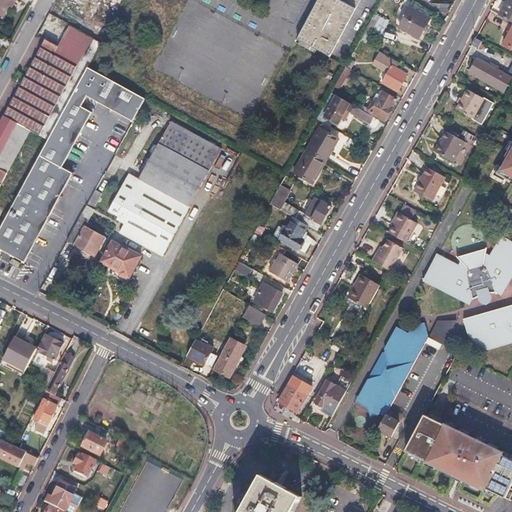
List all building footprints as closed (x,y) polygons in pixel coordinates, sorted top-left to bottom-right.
[(12,0),(0,0),(0,15),(3,17),(9,6),(12,0)] [(319,0),(298,38),(330,56),(360,0),(319,0)] [(511,0),(508,0),(501,15),(511,21),(511,0)] [(431,18),(411,7),(400,27),(420,38),(431,18)] [(388,22),(375,14),(367,29),(372,32),(380,36),(388,22)] [(372,32),(367,29),(361,40),(366,43),(372,32)] [(4,117),(0,115),(0,187),(31,132),(38,136),(34,142),(45,148),(48,141),(88,68),(100,46),(77,33),(70,45),(62,41),(58,48),(45,41),(4,117)] [(482,41),(476,37),(473,44),(479,47),(482,41)] [(375,59),(390,68),(391,65),(397,68),(400,63),(380,51),(375,59)] [(490,65),(478,58),(470,72),(505,92),(511,79),(511,77),(497,69),(490,65)] [(356,62),(350,59),(347,66),(352,69),(356,62)] [(397,68),(391,65),(390,68),(382,82),(398,91),(411,69),(400,63),(397,68)] [(352,69),(347,66),(332,92),(336,95),(346,77),(348,78),(353,70),(352,69)] [(48,141),(45,148),(0,229),(0,250),(26,264),(73,174),(62,168),(92,113),(81,107),(87,97),(124,118),(137,95),(88,68),(48,141)] [(484,99),(467,89),(456,109),(472,118),(472,119),(482,124),(494,103),(485,98),(484,99)] [(375,106),(372,104),(369,108),(363,104),(360,109),(374,117),(376,114),(385,120),(397,100),(383,92),(375,106)] [(147,100),(137,95),(124,118),(134,123),(147,100)] [(360,109),(336,95),(324,116),(335,122),(344,107),(372,124),(376,117),(374,117),(360,109)] [(141,179),(132,174),(110,212),(119,217),(118,220),(126,224),(121,233),(138,242),(164,257),(202,189),(223,150),(173,122),(152,159),(141,179)] [(440,133),(441,134),(434,146),(453,157),(464,137),(444,126),(440,133)] [(339,140),(320,129),(308,151),(327,162),(339,140)] [(440,133),(438,133),(432,145),(434,146),(441,134),(440,133)] [(511,146),(506,157),(508,158),(499,173),(511,180),(511,146)] [(327,162),(308,151),(296,173),(314,184),(327,162)] [(447,179),(428,168),(415,192),(434,202),(447,179)] [(100,196),(94,193),(87,206),(93,209),(100,196)] [(284,199),(276,194),(271,204),(278,209),(284,199)] [(332,206),(319,199),(309,217),(314,219),(310,226),(318,231),(332,206)] [(87,206),(67,241),(81,249),(95,256),(106,237),(86,226),(95,210),(93,209),(87,206)] [(417,221),(404,214),(397,225),(395,224),(390,232),(406,241),(417,221)] [(310,226),(293,217),(281,239),(301,250),(306,241),(303,239),(310,226)] [(478,298),(480,300),(483,302),(487,303),(490,301),(492,299),(502,294),(510,281),(511,278),(511,240),(502,234),(490,254),(486,252),(487,247),(457,255),(461,260),(459,263),(437,253),(424,279),(454,295),(465,300),(469,303),(478,298)] [(403,247),(389,239),(381,251),(380,250),(373,262),(389,270),(403,247)] [(122,247),(114,242),(103,261),(119,270),(118,271),(129,278),(141,256),(124,246),(122,247)] [(298,264),(281,254),(272,271),(277,274),(276,277),(286,282),(288,278),(290,279),(298,264)] [(20,264),(12,260),(10,265),(18,269),(20,264)] [(239,262),(236,268),(248,275),(252,269),(239,262)] [(356,283),(358,284),(350,298),(367,308),(380,285),(361,275),(356,283)] [(283,293),(265,284),(255,302),(272,312),(283,293)] [(511,303),(464,317),(468,332),(482,350),(511,341),(511,303)] [(265,313),(250,305),(246,313),(260,322),(265,313)] [(438,320),(429,337),(443,344),(445,345),(458,319),(438,320)] [(397,326),(383,350),(384,353),(381,353),(369,376),(370,379),(367,379),(355,402),(367,408),(372,417),(381,413),(386,416),(389,410),(427,342),(429,337),(425,322),(412,325),(408,332),(397,326)] [(57,337),(48,332),(39,350),(56,358),(65,341),(57,337)] [(38,347),(29,343),(30,340),(27,339),(24,337),(23,339),(16,336),(2,362),(24,373),(38,347)] [(245,344),(232,337),(223,352),(224,353),(237,360),(245,344)] [(429,337),(427,342),(440,349),(443,344),(429,337)] [(219,355),(195,342),(187,357),(196,362),(205,367),(211,369),(219,355)] [(66,352),(55,372),(48,386),(48,387),(56,391),(69,366),(74,356),(70,354),(66,352)] [(237,360),(224,353),(216,368),(224,373),(232,377),(237,368),(239,369),(242,364),(239,362),(239,361),(237,360)] [(55,372),(47,368),(40,382),(48,386),(55,372)] [(313,387),(294,377),(280,403),(298,413),(313,387)] [(347,391),(329,381),(316,403),(335,414),(347,391)] [(42,397),(45,398),(34,419),(38,422),(34,429),(43,434),(61,399),(46,390),(42,397)] [(389,410),(386,416),(378,430),(385,434),(392,437),(399,423),(403,417),(389,410)] [(484,487),(510,500),(511,494),(511,487),(511,456),(504,452),(505,451),(434,417),(426,413),(405,451),(430,463),(474,484),(484,489),(484,487)] [(90,427),(81,445),(102,455),(110,437),(90,427)] [(38,458),(0,437),(0,456),(19,466),(20,465),(24,467),(27,461),(35,466),(38,458)] [(96,461),(82,453),(81,456),(76,454),(72,463),(78,466),(74,472),(87,479),(96,461)] [(242,511),(294,511),(303,497),(282,485),(264,475),(242,511)] [(50,496),(47,494),(43,501),(64,511),(73,511),(81,496),(74,493),(77,486),(64,480),(63,482),(58,480),(50,496)] [(108,502),(100,498),(96,505),(104,510),(108,502)]
